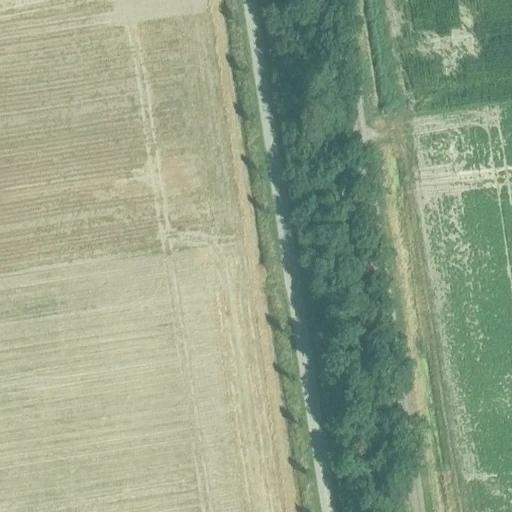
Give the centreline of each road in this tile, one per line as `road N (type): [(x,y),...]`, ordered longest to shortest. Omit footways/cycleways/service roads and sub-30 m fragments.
road 1 (track): [(413,511),(332,0)]
road 2 (unclassified): [(329,511),(251,0)]
